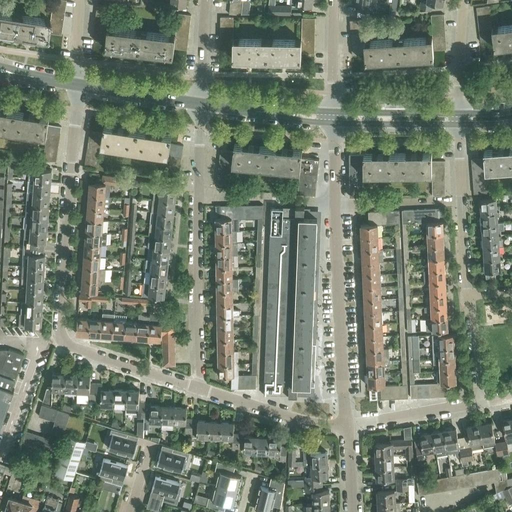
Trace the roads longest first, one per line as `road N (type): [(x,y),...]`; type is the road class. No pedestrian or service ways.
road 1 (residential): [(77,84),(67,348),(201,396)]
road 2 (residential): [(349,427),(338,204)]
road 3 (residential): [(201,396),(198,196)]
road 4 (residential): [(201,396),(307,430),(349,427)]
road 5 (residential): [(338,204),(198,196)]
road 6 (residential): [(349,427),(483,404)]
road 7 (tertiary): [(332,117),(200,104)]
road 8 (tertiary): [(458,118),(332,117)]
road 9 (tertiary): [(200,104),(77,84)]
road 10 (residential): [(338,204),(460,201)]
